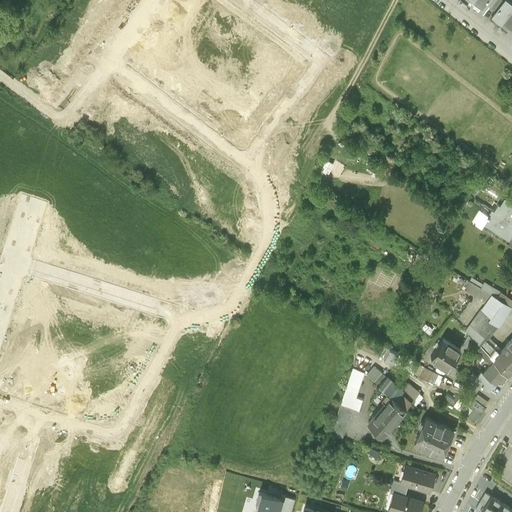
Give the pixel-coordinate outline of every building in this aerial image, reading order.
[(493,0),(490,5),(494,9),(501,0),(493,0)] [(511,5),(511,2),(508,0),(501,0),(494,9),(491,14),(500,21),(511,5)] [(511,5),(500,21),(509,28),(511,25),(511,5)] [(511,202),(504,197),(499,205),(497,204),(493,210),(511,221),(511,202)] [(511,231),(511,221),(493,210),(491,208),(487,215),(488,215),(484,223),(508,238),(511,231)] [(481,287),(492,294),(495,289),(484,282),(481,287)] [(485,303),(504,315),(510,305),(498,297),(492,294),(481,287),(480,287),(474,295),(485,303)] [(498,297),(510,305),(511,305),(511,299),(501,291),(498,297)] [(481,308),(498,322),(499,322),(504,315),(485,303),(481,308)] [(493,357),(501,348),(495,343),(493,345),(485,338),(498,322),(481,308),(466,329),(485,350),(493,357)] [(376,354),(381,344),(362,335),(357,345),(376,354)] [(467,349),(474,339),(468,335),(462,345),(467,349)] [(460,348),(442,337),(430,356),(448,367),(460,348)] [(511,337),(501,348),(493,357),(506,370),(511,364),(511,337)] [(399,353),(385,347),(380,357),(394,363),(399,353)] [(506,370),(493,357),(485,350),(481,355),(490,364),(483,372),(481,370),(477,375),(472,371),(467,377),(489,389),(506,370)] [(399,353),(394,363),(405,368),(409,360),(399,353)] [(409,360),(405,368),(419,375),(423,366),(409,360)] [(374,380),(381,371),(373,365),(366,373),(374,380)] [(419,376),(433,383),(438,374),(424,366),(419,376)] [(349,377),(344,392),(356,396),(361,381),(364,372),(353,367),(349,377)] [(378,384),(379,384),(386,375),(381,371),(374,380),(378,384)] [(438,374),(434,382),(438,384),(443,376),(438,374)] [(401,388),(386,375),(379,384),(383,387),(405,407),(411,400),(400,391),(402,389),(401,388)] [(400,391),(411,400),(415,403),(422,395),(418,392),(419,391),(407,382),(401,388),(402,389),(400,391)] [(405,407),(383,387),(377,394),(385,400),(371,416),(385,429),(405,407)] [(344,392),(341,399),(360,406),(363,398),(356,396),(344,392)] [(444,397),(452,402),(455,398),(446,393),(444,397)] [(461,396),(454,405),(457,407),(474,419),(485,406),(474,398),(470,403),(461,396)] [(340,403),(352,407),(359,409),(360,406),(341,399),(341,402),(340,402),(340,403)] [(342,436),(352,407),(340,403),(330,431),(342,436)] [(451,428),(426,416),(414,442),(439,454),(444,444),(446,445),(448,439),(447,438),(451,428)] [(433,472),(406,464),(401,481),(407,483),(428,489),(433,472)] [(407,483),(401,481),(393,478),(391,484),(405,488),(407,483)] [(403,494),(405,488),(391,484),(389,491),(395,492),(403,494)] [(475,505),(480,508),(490,493),(485,490),(475,505)] [(281,498),(259,491),(256,499),(259,500),(255,511),(277,511),(278,511),(282,498),(281,498)] [(403,494),(395,492),(390,509),(400,511),(417,511),(421,500),(403,494)] [(491,511),(500,499),(490,493),(480,508),(477,511),(491,511)] [(282,498),(278,511),(280,511),(289,511),(294,498),(282,494),(281,498),(282,498)] [(500,499),(491,511),(505,511),(510,505),(500,499)]
